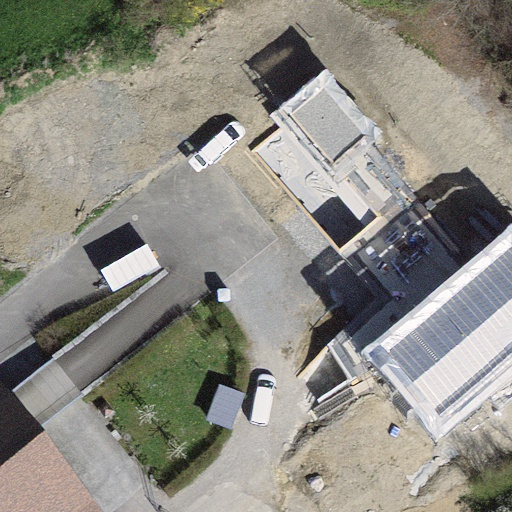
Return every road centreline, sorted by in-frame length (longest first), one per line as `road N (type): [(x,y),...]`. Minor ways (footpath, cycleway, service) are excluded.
road 1 (unknown): [(269,463),(301,415),(293,356),(273,311),(216,244),(165,230),(129,236),(68,271),(0,328)]
road 2 (residential): [(202,511),(341,410)]
